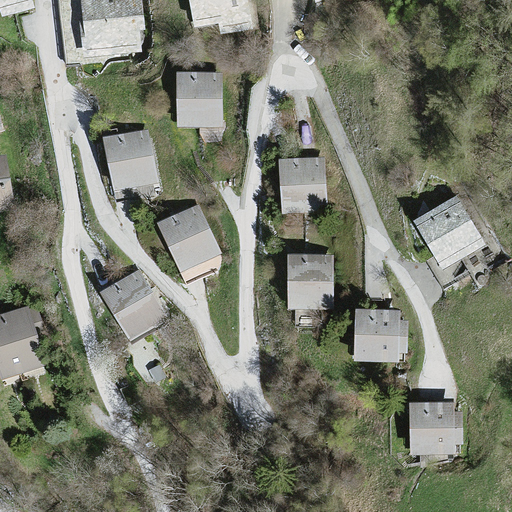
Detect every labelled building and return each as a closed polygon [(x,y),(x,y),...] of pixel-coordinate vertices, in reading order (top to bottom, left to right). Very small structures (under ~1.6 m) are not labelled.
[(140,0),(77,0),(84,60),(146,54),(140,0)] [(246,0),(188,0),(194,31),(251,21),(246,0)] [(222,74),(175,74),(175,129),(222,129),(222,74)] [(145,132),(101,141),(112,194),(156,185),(145,132)] [(0,212),(15,210),(5,156),(0,156),(0,212)] [(323,161),(279,163),(282,217),(326,215),(323,161)] [(458,200),(414,224),(441,272),(485,249),(458,200)] [(197,206),(156,224),(179,273),(220,254),(197,206)] [(333,256),(288,256),(288,312),(333,312),(333,256)] [(140,273),(99,295),(125,342),(166,320),(140,273)] [(28,309),(0,317),(0,379),(45,366),(28,309)] [(400,314),(354,311),(351,364),(397,367),(400,314)] [(459,405),(409,406),(410,458),(460,457),(459,405)]
